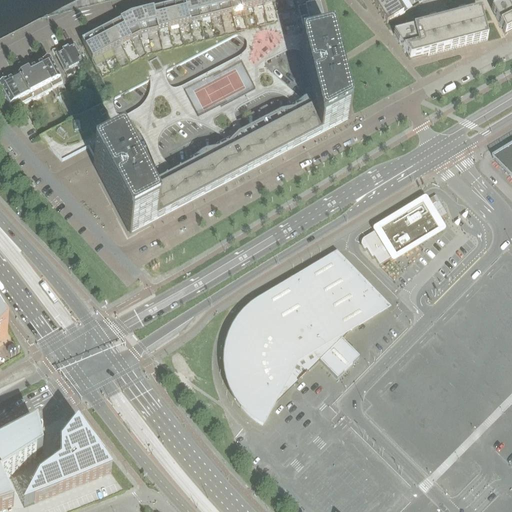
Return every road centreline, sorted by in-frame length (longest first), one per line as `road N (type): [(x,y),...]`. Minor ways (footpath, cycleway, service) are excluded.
road 1 (tertiary): [(436,147),(104,344)]
road 2 (unclassified): [(449,511),(358,421),(353,397),(511,236)]
road 3 (tertiary): [(115,360),(433,164)]
road 4 (residential): [(118,254),(405,104)]
road 5 (secondary): [(238,511),(115,360)]
road 6 (residential): [(0,124),(118,254)]
road 7 (secondary): [(79,378),(187,511)]
road 8 (secondary): [(104,344),(0,219)]
road 9 (residential): [(405,104),(511,47)]
